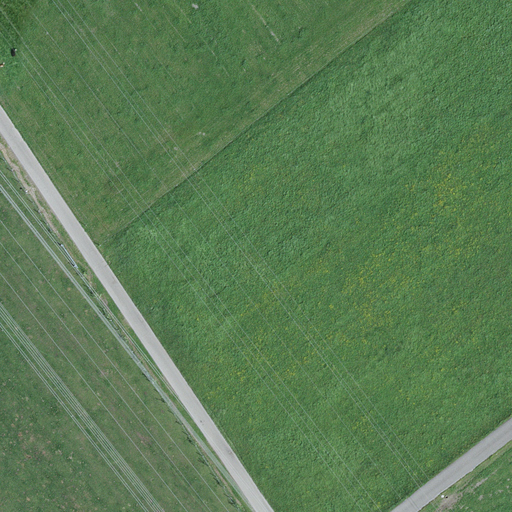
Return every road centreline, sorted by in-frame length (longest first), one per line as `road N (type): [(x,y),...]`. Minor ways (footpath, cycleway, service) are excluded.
road 1 (unclassified): [(265,511),(0,117)]
road 2 (unclassified): [(511,428),(402,511)]
